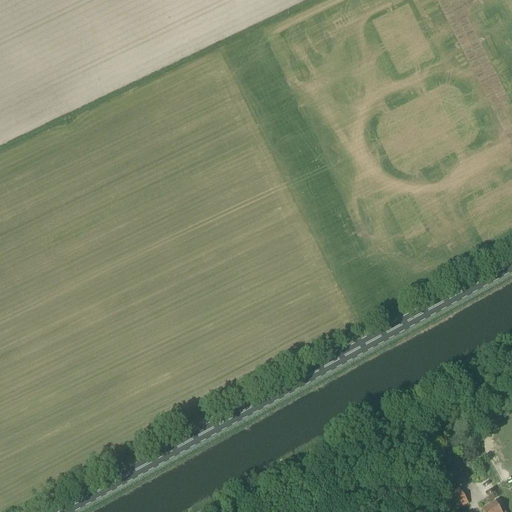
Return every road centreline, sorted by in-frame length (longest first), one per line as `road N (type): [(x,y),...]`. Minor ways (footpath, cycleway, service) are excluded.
road 1 (primary): [(60,511),(511,263)]
road 2 (unclassified): [(191,511),(511,329)]
